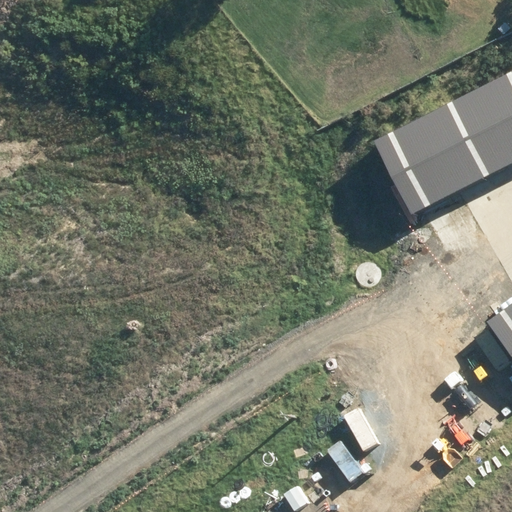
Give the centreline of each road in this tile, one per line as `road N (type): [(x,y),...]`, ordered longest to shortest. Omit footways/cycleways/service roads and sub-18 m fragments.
road 1 (unknown): [(0,450),(295,393),(378,387),(471,400),(511,423)]
road 2 (unknown): [(123,427),(77,199),(67,0)]
